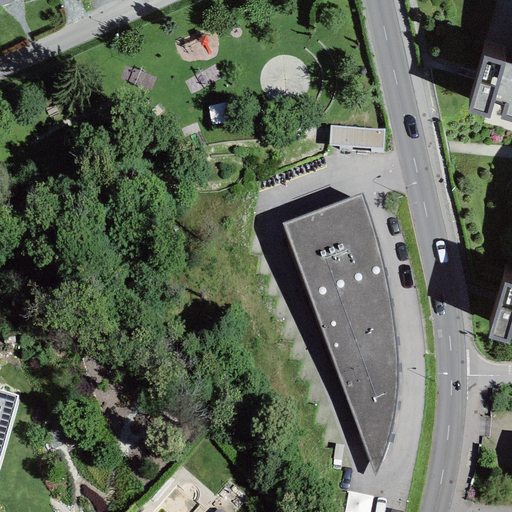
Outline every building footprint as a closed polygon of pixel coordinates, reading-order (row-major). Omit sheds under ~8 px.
[(511,121),(511,64),(485,56),(467,110),(488,117),(492,101),(504,103),(498,118),(511,121)] [(331,127),(331,147),(385,145),(385,126),(331,127)] [(362,193),(282,223),(375,474),(380,464),(384,452),(391,430),(395,415),(396,389),(397,358),(394,333),(391,304),(386,277),(379,248),(374,228),(362,193)] [(511,284),(506,283),(487,337),(509,344),(511,330),(511,284)] [(0,456),(18,395),(0,390),(0,456)] [(340,441),(330,463),(347,471),(357,448),(340,441)]
